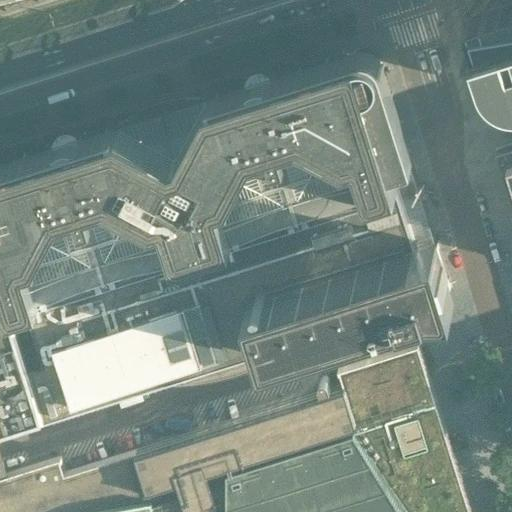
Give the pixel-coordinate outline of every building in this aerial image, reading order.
[(511,0),(508,0),(467,13),(475,41),(485,71),(493,96),(507,91),(511,93),(511,0)] [(456,294),(437,234),(416,241),(408,217),(409,217),(408,214),(407,215),(399,190),(400,189),(400,187),(399,187),(398,185),(396,178),(391,165),(413,158),(384,65),(383,61),(381,58),(379,55),(377,53),(374,50),(371,49),(368,48),(364,47),(361,48),(357,48),(248,83),(208,95),(209,98),(206,99),(195,122),(194,122),(192,124),(193,125),(191,128),(174,134),(174,133),(173,132),(171,131),(170,131),(168,131),(167,131),(166,132),(165,133),(165,134),(164,135),(164,136),(165,137),(147,142),(144,140),(142,138),(141,139),(118,127),(115,128),(114,125),(63,141),(0,160),(0,287),(4,286),(11,309),(10,309),(11,312),(12,312),(12,313),(13,316),(20,337),(19,337),(20,340),(20,339),(28,364),(27,364),(28,367),(29,367),(44,415),(166,377),(183,377),(200,375),(217,373),(234,369),(250,364),(266,357),(281,350),(296,342),(310,332),(402,303),(432,294),(456,294)] [(511,93),(507,91),(493,96),(495,103),(511,96),(511,93)] [(511,139),(497,145),(511,193),(511,139)] [(44,415),(29,367),(28,367),(27,364),(28,364),(20,339),(20,340),(19,337),(20,337),(13,316),(5,318),(4,315),(0,316),(0,472),(9,470),(0,441),(0,429),(7,427),(44,415)] [(472,511),(450,439),(419,341),(338,366),(339,369),(343,382),(329,387),(329,385),(331,384),(329,378),(329,377),(328,376),(326,375),(325,375),(324,375),(323,375),(322,376),(321,376),(320,377),(320,378),(319,379),(319,380),(319,381),(321,387),(324,387),(324,388),(322,389),(238,415),(67,469),(66,469),(62,457),(63,457),(62,453),(9,470),(0,472),(0,511),(472,511)]
